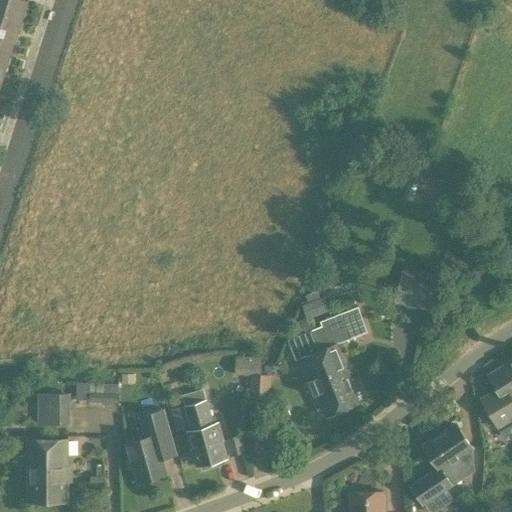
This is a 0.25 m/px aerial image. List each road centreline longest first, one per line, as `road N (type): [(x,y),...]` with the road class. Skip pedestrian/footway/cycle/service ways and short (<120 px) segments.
road 1 (residential): [(511,343),(326,475),(229,511)]
road 2 (residential): [(0,203),(65,0)]
